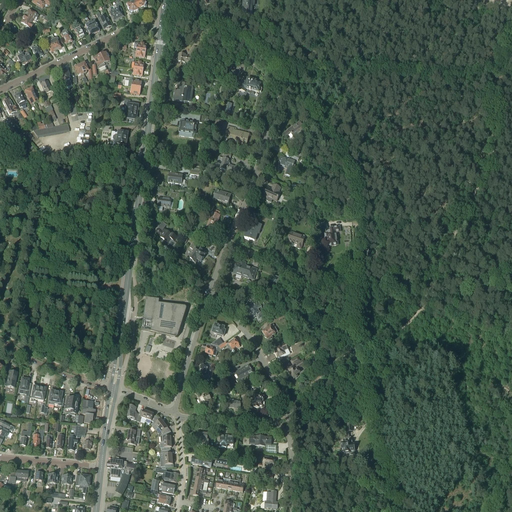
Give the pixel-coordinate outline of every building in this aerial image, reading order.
[(34,0),(33,3),(42,8),(45,3),(49,6),(51,2),(47,0),(34,0)] [(144,8),(146,7),(146,5),(146,3),(145,3),(143,0),(138,0),(134,2),(137,10),(143,7),(144,8)] [(254,6),(254,1),(252,1),(251,0),(243,0),(242,15),(246,16),(246,17),(252,18),(252,16),(251,16),(251,6),(254,6)] [(130,15),(132,14),(133,13),(138,11),(137,10),(134,2),(126,5),(129,11),(128,13),(129,14),(130,15)] [(120,8),(118,5),(116,6),(112,7),(114,11),(119,20),(122,19),(122,18),(123,17),(119,8),(120,8)] [(119,20),(114,11),(112,7),(109,9),(107,10),(109,13),(113,22),(115,21),(116,22),(119,20)] [(25,16),(33,21),(35,18),(37,19),(38,16),(36,15),(33,13),(33,14),(28,11),(26,13),(26,14),(25,15),(25,16)] [(62,23),(66,20),(62,14),(58,16),(62,23)] [(102,18),(100,17),(99,14),(96,15),(104,30),(106,29),(106,30),(109,28),(109,27),(111,26),(105,16),(102,18)] [(25,16),(24,17),(23,18),(23,19),(21,23),(29,28),(31,29),(32,26),(31,25),(33,21),(25,16)] [(50,24),(53,28),(56,25),(55,24),(59,21),(57,18),(50,24)] [(96,26),(94,21),(89,24),(95,34),(99,32),(98,29),(99,29),(97,25),(96,26)] [(95,34),(89,24),(85,26),(87,30),(86,31),(88,34),(89,34),(90,37),(95,34)] [(78,40),(84,37),(80,28),(74,31),(78,40)] [(23,42),(26,40),(18,31),(16,33),(23,42)] [(66,31),(64,31),(61,32),(61,34),(66,46),(67,45),(68,46),(69,45),(69,44),(72,43),(66,31)] [(53,39),(52,36),(49,37),(56,51),(61,48),(58,41),(59,41),(57,37),(53,39)] [(56,51),(49,37),(48,38),(49,41),(45,42),(47,46),(48,46),(51,53),(56,51)] [(146,51),(146,49),(146,48),(146,45),(134,43),(133,50),(136,51),(136,50),(145,52),(145,51),(146,51)] [(38,49),(36,47),(33,48),(33,47),(30,48),(34,55),(37,60),(39,59),(39,58),(43,57),(39,49),(38,49)] [(193,57),(197,49),(193,47),(189,57),(185,56),(185,55),(179,54),(178,62),(185,63),(185,62),(193,63),(194,57),(193,57)] [(145,55),(146,53),(145,53),(145,52),(136,50),(136,51),(135,57),(144,59),(145,55)] [(20,56),(15,58),(16,62),(18,61),(21,67),(27,64),(21,54),(22,53),(20,51),(18,52),(20,56)] [(32,62),(28,52),(24,54),(23,53),(22,53),(21,54),(27,64),(32,62)] [(110,61),(106,53),(103,55),(103,54),(99,55),(105,67),(106,66),(107,65),(110,63),(109,62),(110,61)] [(92,67),(92,74),(93,76),(97,75),(96,70),(98,69),(99,70),(105,67),(99,55),(97,57),(94,59),(96,64),(95,65),(95,66),(92,67)] [(143,70),(144,67),(143,67),(143,63),(134,62),(133,69),(143,71),(143,69),(143,70)] [(86,72),(89,71),(85,63),(79,66),(83,75),(86,73),(86,72)] [(81,76),(83,75),(79,66),(73,68),(77,76),(80,75),(81,76)] [(5,70),(2,67),(0,69),(0,76),(2,76),(6,72),(8,73),(9,71),(10,71),(11,70),(8,67),(7,68),(5,70)] [(66,88),(72,86),(68,77),(69,76),(68,71),(61,74),(66,88)] [(237,84),(236,88),(240,89),(239,92),(245,93),(246,90),(250,91),(249,91),(251,92),(251,91),(254,92),(259,93),(259,92),(261,93),(262,89),(260,89),(261,85),(255,84),(256,81),(252,80),(248,79),(247,79),(247,82),(242,80),(241,83),(237,82),(237,84)] [(141,88),(141,86),(140,86),(141,82),(129,80),(128,87),(131,88),(140,89),(140,88),(141,88)] [(50,88),(47,82),(41,85),(45,95),(52,92),(53,93),(56,92),(53,86),(50,88)] [(191,99),(192,88),(188,87),(189,86),(188,86),(188,84),(181,83),(179,96),(174,95),(173,101),(185,103),(186,99),(191,99)] [(140,93),(141,90),(140,90),(140,89),(131,88),(130,95),(139,96),(140,92),(140,93)] [(32,89),(28,90),(35,104),(37,103),(35,99),(38,97),(36,93),(35,94),(32,89)] [(28,90),(24,92),(29,101),(31,106),(35,104),(28,90)] [(17,96),(14,97),(20,108),(21,108),(22,108),(26,106),(25,104),(27,104),(25,101),(24,101),(20,94),(19,94),(17,95),(17,96)] [(9,99),(2,103),(5,108),(3,109),(5,112),(6,111),(7,112),(9,116),(13,114),(15,112),(17,112),(14,106),(13,107),(9,99)] [(127,107),(126,112),(137,113),(138,106),(130,105),(130,101),(124,100),(123,107),(127,107)] [(51,122),(56,120),(50,107),(51,106),(48,101),(42,104),(50,121),(51,122)] [(136,120),(137,113),(126,112),(125,116),(122,116),(121,122),(127,123),(128,119),(136,120)] [(211,117),(200,116),(199,123),(210,125),(211,117)] [(180,121),(179,132),(180,132),(194,134),(195,134),(197,123),(190,122),(190,121),(185,120),(185,121),(180,121)] [(220,131),(223,122),(215,120),(213,129),(220,131)] [(285,137),(290,133),(294,139),(306,131),(300,122),(283,134),(285,137)] [(39,131),(33,132),(38,139),(69,133),(67,125),(53,128),(47,129),(39,131)] [(247,144),(249,135),(234,131),(234,129),(228,127),(227,132),(231,133),(229,141),(241,144),(241,142),(247,144)] [(113,137),(113,139),(113,140),(114,141),(116,141),(116,145),(126,146),(128,134),(117,133),(117,137),(114,136),(114,137),(113,137)] [(0,153),(3,155),(13,159),(15,156),(9,154),(0,150),(0,153)] [(61,154),(61,152),(57,152),(57,154),(49,154),(53,161),(87,160),(86,153),(61,154)] [(223,158),(219,157),(217,163),(221,164),(220,169),(227,171),(227,170),(239,173),(240,168),(229,165),(232,155),(224,153),(223,158)] [(294,169),(295,166),(294,165),(295,162),(281,157),(278,166),(285,169),(285,167),(288,168),(286,175),(286,176),(290,177),(293,169),(294,169)] [(181,185),(183,176),(169,174),(168,183),(181,185)] [(278,193),(280,188),(274,185),(272,190),(268,188),(264,196),(277,201),(280,194),(278,193)] [(228,203),(231,195),(217,190),(214,199),(228,203)] [(159,198),(157,207),(158,207),(158,211),(162,211),(163,208),(170,209),(170,208),(172,208),(173,203),(174,200),(178,200),(179,195),(171,194),(170,194),(168,194),(168,198),(165,198),(165,199),(159,198)] [(219,216),(221,213),(215,210),(214,211),(215,212),(214,213),(211,212),(209,217),(210,217),(210,218),(211,218),(207,226),(215,229),(219,220),(218,220),(220,216),(219,216)] [(272,226),(276,228),(280,217),(274,215),(272,219),(274,220),(272,226)] [(258,234),(261,225),(257,224),(255,230),(254,230),(254,229),(254,228),(253,228),(252,228),(252,229),(251,231),(247,230),(244,238),(255,241),(256,236),(257,236),(258,234)] [(327,228),(324,229),(325,239),(327,241),(328,246),(328,247),(329,247),(336,246),(337,246),(337,245),(338,245),(338,244),(336,233),(338,233),(339,231),(339,229),(337,227),(331,228),(331,229),(327,229),(327,228)] [(159,229),(156,232),(161,236),(160,237),(168,243),(174,248),(177,244),(175,242),(177,239),(178,238),(173,234),(172,235),(164,229),(162,232),(159,229)] [(293,236),(290,235),(291,232),(288,242),(298,245),(297,248),(301,250),(305,236),(300,235),(299,237),(297,236),(298,235),(294,233),(293,236)] [(199,245),(195,242),(191,247),(195,250),(193,253),(194,253),(189,259),(194,262),(197,259),(201,262),(204,258),(203,258),(205,255),(203,253),(203,252),(199,249),(199,250),(196,248),(199,245)] [(245,266),(245,264),(241,263),(240,264),(236,263),(234,267),(233,267),(231,273),(237,275),(238,274),(241,275),(241,276),(253,280),(257,271),(256,271),(256,273),(249,271),(250,268),(245,266)] [(185,308),(159,304),(160,301),(147,299),(142,331),(151,332),(175,338),(176,338),(177,338),(178,338),(178,337),(186,311),(187,310),(186,310),(186,309),(186,308),(185,308)] [(254,307),(248,311),(250,313),(249,314),(251,318),(252,317),(254,319),(260,315),(262,318),(266,315),(264,311),(263,312),(261,308),(263,306),(259,300),(257,302),(257,301),(252,304),(254,307)] [(214,326),(213,325),(212,330),(213,330),(212,333),(217,335),(217,336),(221,337),(221,336),(224,337),(225,331),(224,330),(224,327),(215,325),(214,326)] [(264,331),(262,332),(265,336),(264,337),(265,338),(266,338),(267,339),(268,339),(269,341),(273,339),(271,336),(278,332),(273,325),(268,328),(267,327),(263,330),(264,331)] [(219,339),(211,345),(219,347),(223,344),(219,339)] [(228,344),(226,342),(223,344),(219,347),(221,350),(226,347),(230,351),(236,347),(237,349),(240,347),(239,345),(235,340),(228,344)] [(308,350),(313,347),(310,341),(305,344),(308,350)] [(286,356),(285,354),(281,346),(278,347),(279,348),(274,350),(276,353),(275,353),(278,358),(282,356),(283,358),(286,356)] [(212,356),(213,356),(215,357),(218,351),(219,351),(219,352),(222,353),(217,347),(216,350),(207,347),(206,350),(205,353),(209,355),(208,356),(211,358),(212,356)] [(300,362),(298,358),(291,362),(294,366),(292,367),(291,366),(288,368),(289,370),(290,373),(294,379),(297,377),(296,375),(300,373),(298,369),(306,364),(303,360),(300,362)] [(208,368),(202,366),(200,374),(205,375),(204,380),(209,381),(210,376),(208,376),(210,369),(208,369),(208,368)] [(239,384),(240,384),(241,384),(241,383),(242,383),(242,382),(243,382),(243,381),(243,380),(253,374),(249,366),(235,373),(238,379),(236,380),(236,381),(236,382),(237,383),(237,384),(238,384),(239,384)] [(228,377),(234,373),(230,367),(224,370),(228,377)] [(13,373),(13,372),(11,372),(10,373),(9,372),(8,376),(5,376),(4,386),(7,386),(6,387),(14,389),(16,374),(13,373)] [(25,379),(23,378),(22,379),(19,394),(26,395),(25,397),(29,398),(30,389),(27,388),(29,380),(25,379)] [(37,400),(40,387),(37,386),(36,387),(33,387),(30,402),(33,403),(34,400),(37,400)] [(220,400),(222,387),(210,386),(210,390),(217,391),(216,400),(220,400)] [(43,401),(46,389),(43,388),(42,387),(40,387),(37,400),(43,401)] [(54,404),(56,392),(51,391),(49,402),(48,402),(48,405),(54,406),(54,404)] [(62,407),(63,401),(61,400),(62,393),(56,392),(54,404),(57,405),(57,406),(62,407)] [(205,407),(209,405),(208,403),(212,402),(207,393),(204,394),(205,397),(198,400),(202,407),(204,405),(205,407)] [(264,408),(264,404),(263,404),(264,397),(259,397),(260,396),(255,395),(254,408),(259,408),(263,408),(264,408)] [(76,415),(78,400),(77,400),(77,399),(73,398),(70,414),(70,415),(75,416),(75,415),(76,415)] [(94,420),(95,410),(92,410),(93,403),(82,401),(81,410),(82,410),(82,415),(85,415),(84,424),(92,425),(92,420),(94,420)] [(240,410),(241,402),(229,401),(228,408),(235,408),(235,409),(240,410)] [(133,406),(132,405),(130,405),(130,406),(128,406),(129,408),(127,412),(127,418),(130,418),(130,419),(136,422),(139,415),(135,413),(136,408),(133,406)] [(149,412),(144,410),(143,412),(140,411),(138,417),(136,422),(140,423),(141,420),(142,420),(146,421),(149,412)] [(154,422),(158,417),(154,416),(154,414),(149,412),(146,421),(150,422),(150,421),(154,422)] [(157,430),(165,424),(161,420),(160,420),(158,417),(154,422),(151,426),(153,428),(152,428),(154,432),(157,430)] [(0,444),(3,438),(5,439),(6,438),(9,432),(8,432),(9,431),(12,432),(14,428),(2,422),(0,427),(3,428),(0,433),(0,444)] [(23,447),(24,447),(25,447),(26,442),(27,437),(30,437),(31,432),(32,423),(28,423),(27,432),(22,432),(20,442),(20,446),(21,446),(22,447),(23,447)] [(169,433),(167,429),(168,428),(165,424),(157,430),(160,433),(161,432),(163,435),(169,433)] [(69,440),(68,448),(68,451),(69,451),(69,452),(72,452),(72,451),(73,451),(74,444),(77,445),(77,440),(77,438),(79,439),(80,436),(81,428),(81,427),(81,425),(76,425),(74,439),(69,439),(69,440)] [(129,431),(128,437),(133,437),(137,438),(137,437),(139,438),(140,430),(136,430),(136,429),(134,429),(134,428),(130,428),(130,431),(129,431)] [(33,444),(31,444),(30,448),(39,448),(39,441),(42,442),(43,431),(39,430),(38,436),(33,436),(32,439),(33,439),(33,444)] [(169,433),(163,435),(160,436),(160,443),(162,443),(171,443),(171,437),(170,437),(169,433)] [(197,434),(197,440),(201,441),(201,445),(208,445),(208,441),(207,441),(208,434),(197,434)] [(214,451),(214,456),(217,456),(217,451),(218,451),(218,448),(226,448),(226,444),(233,445),(234,436),(225,436),(225,435),(221,435),(220,445),(218,445),(218,444),(215,444),(214,451)] [(343,449),(344,453),(345,454),(355,453),(354,445),(352,445),(351,438),(349,438),(348,435),(346,435),(346,442),(346,444),(341,444),(342,449),(343,449)] [(271,446),(272,438),(250,436),(250,445),(255,445),(255,446),(266,447),(266,446),(271,446)] [(91,446),(92,439),(93,437),(88,437),(88,441),(88,443),(84,442),(83,450),(85,450),(85,451),(86,452),(87,452),(88,451),(88,450),(90,450),(90,446),(91,446)] [(128,437),(127,442),(128,442),(128,445),(134,446),(136,446),(136,445),(139,445),(140,438),(139,438),(137,437),(137,438),(133,437),(128,437)] [(172,448),(171,443),(162,443),(160,443),(160,449),(162,449),(162,452),(161,452),(171,451),(170,448),(172,448)] [(171,454),(171,451),(161,452),(162,454),(160,454),(160,461),(172,460),(172,454),(171,454)] [(211,468),(212,461),(193,457),(191,464),(211,468)] [(259,465),(259,468),(271,471),(272,466),(274,467),(275,460),(271,460),(271,458),(268,457),(267,458),(264,457),(263,465),(259,465)] [(119,461),(111,460),(111,461),(110,461),(109,461),(108,463),(107,468),(110,469),(110,473),(111,473),(111,477),(120,479),(121,474),(125,474),(125,471),(126,468),(134,470),(133,475),(135,476),(137,465),(127,463),(119,461)] [(172,468),(171,465),(173,465),(172,460),(160,461),(160,468),(162,468),(162,470),(166,471),(165,469),(172,468)] [(21,482),(22,472),(15,471),(15,474),(12,473),(10,476),(10,484),(14,484),(15,481),(21,482)] [(169,475),(166,475),(163,474),(162,478),(164,480),(168,481),(177,483),(178,475),(170,473),(169,475)] [(122,496),(124,492),(126,489),(127,485),(129,481),(129,479),(130,476),(122,475),(121,477),(121,481),(120,483),(119,485),(117,489),(116,491),(115,492),(122,496)] [(206,483),(207,481),(204,480),(205,476),(197,475),(196,480),(204,482),(204,483),(206,483)] [(80,477),(76,476),(76,480),(77,480),(76,485),(79,485),(79,486),(83,487),(81,500),(85,500),(87,487),(88,488),(89,477),(88,477),(86,476),(86,477),(84,477),(84,476),(82,476),(81,476),(80,476),(80,477)] [(230,482),(230,480),(227,480),(228,479),(224,479),(223,481),(222,489),(225,490),(227,490),(228,482),(230,482)] [(241,482),(238,482),(234,481),(234,483),(232,491),(236,492),(237,492),(239,484),(240,484),(241,482)] [(204,494),(205,491),(202,491),(203,487),(195,485),(194,491),(202,492),(202,494),(204,494)] [(278,505),(278,503),(275,503),(276,492),(272,492),(271,493),(267,493),(267,501),(265,501),(264,508),(277,509),(277,508),(278,507),(278,505)] [(170,503),(171,498),(170,498),(170,497),(160,494),(159,500),(170,503)] [(235,511),(235,508),(233,508),(234,504),(225,502),(225,507),(224,508),(233,509),(232,511),(235,511)]
